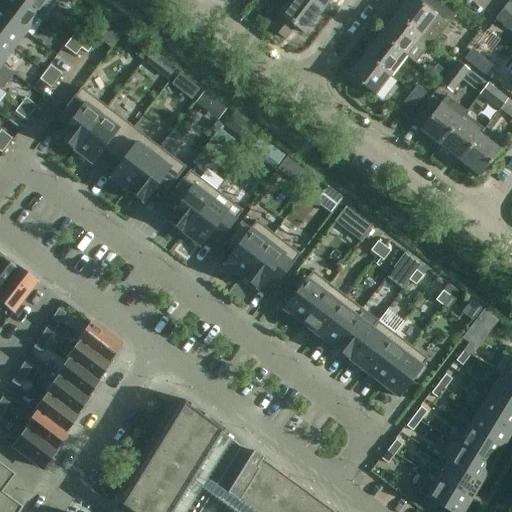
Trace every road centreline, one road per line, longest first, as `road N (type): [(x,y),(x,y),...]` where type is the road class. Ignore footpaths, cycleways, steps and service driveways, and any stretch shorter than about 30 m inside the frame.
road 1 (residential): [(0,186),(16,165),(369,432),(332,481)]
road 2 (unclassified): [(480,228),(296,86)]
road 3 (residential): [(156,347),(332,481)]
road 4 (residential): [(0,229),(156,347)]
road 5 (residential): [(156,347),(51,511)]
road 6 (unclassified): [(296,86),(184,0)]
